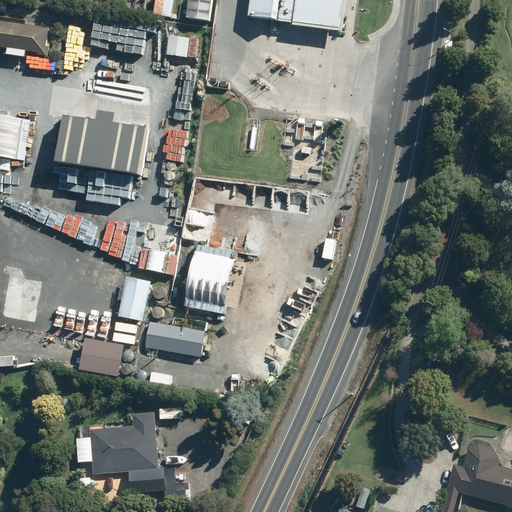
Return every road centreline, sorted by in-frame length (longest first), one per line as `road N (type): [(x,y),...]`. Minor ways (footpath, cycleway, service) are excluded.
road 1 (primary): [(417,0),(401,142),(380,233),(261,511)]
road 2 (unknown): [(0,75),(57,98),(156,112)]
road 3 (unknown): [(230,0),(229,38),(247,67),(319,86)]
road 4 (unknown): [(0,221),(102,310)]
